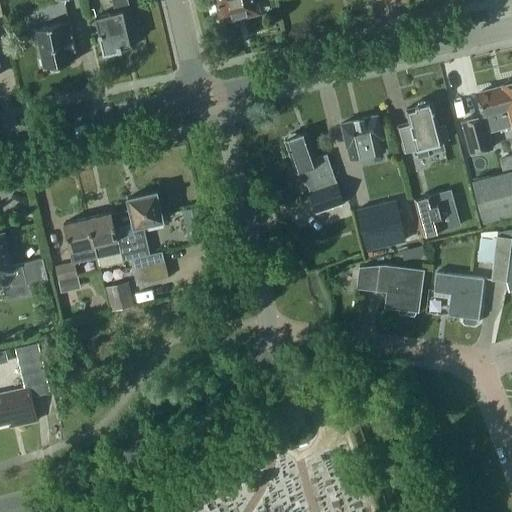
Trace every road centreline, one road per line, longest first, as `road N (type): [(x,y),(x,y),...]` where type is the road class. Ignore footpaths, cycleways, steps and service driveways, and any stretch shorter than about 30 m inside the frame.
road 1 (tertiary): [(206,96),(511,26)]
road 2 (residential): [(30,496),(99,472),(210,414),(252,373),(268,325)]
road 3 (residential): [(511,442),(484,372),(464,356),(268,325)]
road 4 (residential): [(268,325),(226,136),(206,96)]
road 5 (tertiary): [(0,142),(206,96)]
